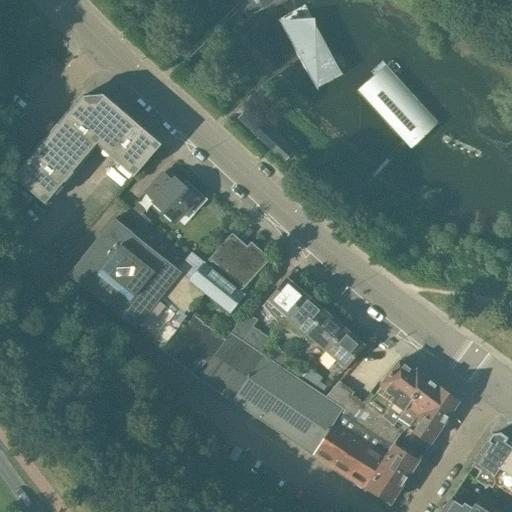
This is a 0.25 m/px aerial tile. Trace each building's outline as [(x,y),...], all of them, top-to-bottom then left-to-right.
[(284,0),(234,0),(248,28),(289,8),(284,0)] [(279,22),(323,91),(355,71),(312,2),(279,22)] [(148,40),(172,63),(181,53),(157,30),(148,40)] [(400,63),(367,87),(414,153),(447,129),(400,63)] [(97,148),(132,178),(161,144),(103,94),(83,96),(13,177),(48,206),(97,148)] [(238,120),(267,148),(276,138),(247,111),(238,120)] [(164,173),(148,192),(156,200),(154,203),(175,222),(197,197),(175,178),(173,180),(164,173)] [(151,221),(142,214),(139,218),(140,219),(140,220),(147,226),(151,221)] [(177,267),(113,216),(67,274),(117,313),(117,314),(135,329),(135,328),(173,358),(191,335),(178,324),(205,290),(231,311),(244,294),(190,252),(177,267)] [(232,235),(210,260),(241,287),(266,259),(250,245),(247,248),(232,235)] [(266,299),(287,317),(307,294),(286,276),(266,299)] [(306,334),(326,310),(307,294),(287,317),(306,334)] [(306,334),(325,350),(345,327),(326,310),(306,334)] [(243,337),(260,348),(268,338),(251,326),(243,337)] [(345,367),(365,344),(345,327),(325,350),(345,367)] [(261,349),(260,348),(243,337),(242,339),(229,331),(197,375),(230,399),(262,353),(259,351),(261,349)] [(288,354),(268,338),(260,348),(261,349),(281,362),(287,355),(288,354)] [(230,399),(311,455),(352,394),(337,384),(326,396),(262,353),(230,399)] [(281,362),(302,376),(308,369),(287,355),(281,362)] [(393,424),(404,405),(424,374),(415,368),(413,371),(397,360),(378,384),(379,385),(365,403),(368,405),(384,417),(393,424)] [(319,376),(308,369),(302,376),(313,384),(319,376)] [(452,396),(424,374),(404,405),(416,412),(407,427),(429,441),(453,403),(452,396)] [(365,403),(352,394),(311,455),(329,466),(368,405),(365,403)] [(329,466),(346,477),(384,417),(368,405),(329,466)] [(393,424),(384,417),(346,477),(364,488),(392,443),(398,434),(392,425),(393,424)] [(486,486),(487,484),(511,443),(511,441),(499,433),(490,435),(466,473),(486,486)] [(392,499),(419,459),(392,443),(364,488),(385,501),(392,499)] [(494,483),(508,491),(511,484),(511,443),(487,484),(492,487),(494,483)] [(469,511),(472,509),(459,501),(457,504),(450,499),(441,511),(469,511)] [(469,511),(494,511),(477,501),(472,509),(469,511)]
